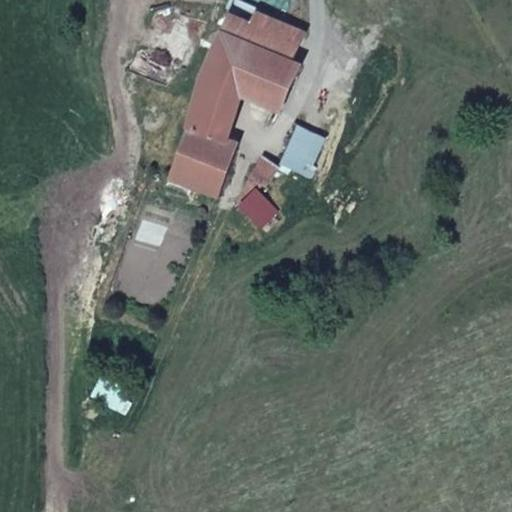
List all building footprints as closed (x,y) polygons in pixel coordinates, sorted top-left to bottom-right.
[(226,32),(293,60),(305,34),(259,13),(255,23),(234,14),(226,32)] [(205,78),(241,93),(281,109),(302,64),(293,60),(226,32),(205,78)] [(191,124),(227,137),(241,93),(205,78),(191,124)] [(239,142),(227,137),(191,124),(189,135),(174,179),(217,197),(239,142)] [(239,201),(264,227),(275,214),(256,194),(277,166),(265,158),(239,201)]
